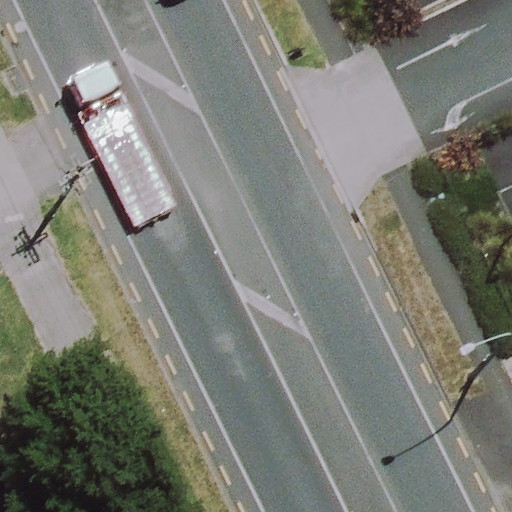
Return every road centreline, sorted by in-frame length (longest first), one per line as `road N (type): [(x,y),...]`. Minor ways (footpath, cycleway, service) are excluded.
road 1 (secondary): [(372,511),(118,0)]
road 2 (unknown): [(237,239),(511,97)]
